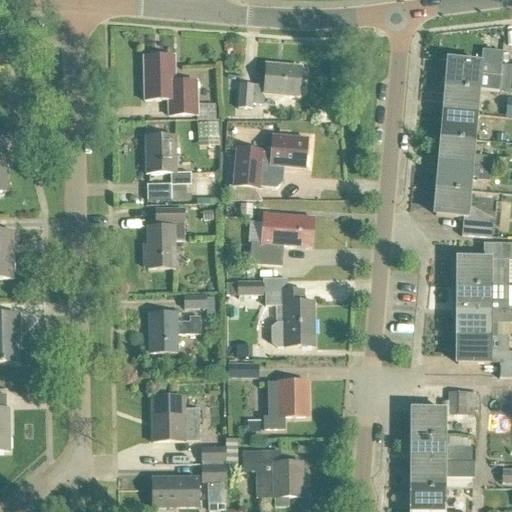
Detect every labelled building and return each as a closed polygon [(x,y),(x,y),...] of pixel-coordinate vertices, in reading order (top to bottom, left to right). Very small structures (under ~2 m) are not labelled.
[(174,60),(143,61),(144,105),(168,104),(168,120),(196,119),(196,108),(196,95),(195,84),(174,84),(174,60)] [(449,65),(446,90),(478,93),(499,95),(499,94),(510,95),(510,94),(511,94),(511,68),(501,68),(501,69),(480,67),(449,65)] [(301,71),(266,68),(264,90),(240,88),(237,113),(251,114),(251,109),(263,110),(264,98),(298,101),(300,85),(305,84),(305,77),(300,76),(301,71)] [(478,93),(446,90),(444,116),(476,119),(478,93)] [(476,119),(444,116),(442,141),(474,144),(476,119)] [(218,126),(196,127),(197,151),(219,150),(218,126)] [(175,140),(145,141),(145,178),(176,178),(175,140)] [(237,151),(236,166),(233,190),(260,192),(260,191),(276,192),(282,186),(284,171),(304,173),(307,143),(272,140),(270,157),(262,156),(262,154),(237,151)] [(474,144),(442,141),(439,167),(490,172),(491,161),(472,159),(474,144)] [(0,153),(0,197),(9,196),(2,168),(4,168),(0,154),(0,153)] [(439,167),(437,193),(469,196),(470,181),(477,181),(476,184),(489,186),(490,172),(439,167)] [(190,189),(170,189),(170,204),(191,204),(190,189)] [(437,193),(435,219),(463,221),(461,240),(491,242),(493,223),(468,210),(469,196),(437,193)] [(156,231),(147,231),(147,248),(142,248),(142,272),(147,272),(147,273),(175,273),(174,246),(184,245),(183,214),(156,215),(156,231)] [(279,250),(312,252),(314,222),(261,219),(259,247),(251,247),(249,266),(277,268),(279,250)] [(0,282),(12,283),(11,236),(0,236),(0,282)] [(482,264),(458,263),(457,290),(502,290),(508,290),(508,286),(511,286),(511,246),(482,247),(482,264)] [(298,294),(287,294),(286,283),(262,283),(262,285),(237,285),(237,286),(226,286),(226,299),(237,299),(237,300),(263,300),(263,297),(265,296),(265,310),(284,310),(284,327),(277,327),(271,332),(271,347),(277,352),(284,352),(314,352),(313,306),(298,306),(298,294)] [(508,316),(508,290),(502,290),(457,290),(457,316),(508,316)] [(183,299),(184,313),(207,313),(207,299),(183,299)] [(511,315),(457,316),(457,342),(489,342),(489,327),(511,327),(511,315)] [(176,317),(148,317),(149,358),(177,357),(201,357),(200,339),(200,321),(189,321),(189,326),(177,326),(176,317)] [(18,319),(0,319),(0,367),(16,367),(16,336),(18,336),(18,319)] [(457,342),(457,368),(499,368),(499,382),(511,382),(511,356),(489,356),(489,342),(457,342)] [(267,388),(268,421),(263,421),(264,434),(284,434),(284,422),(308,422),(308,385),(278,386),(278,388),(267,388)] [(412,414),(412,441),(444,441),(444,424),(452,424),(452,419),(476,419),(477,396),(448,395),(448,405),(441,404),(441,414),(412,414)] [(5,398),(0,397),(0,455),(9,455),(8,413),(5,413),(5,398)] [(184,401),(151,402),(152,446),(199,446),(199,413),(184,413),(184,401)] [(247,426),(247,436),(261,436),(261,426),(247,426)] [(444,441),(412,441),(412,466),(444,466),(444,452),(444,441)] [(226,468),(226,470),(235,470),(235,443),(226,443),(226,450),(226,468)] [(226,468),(226,450),(200,451),(201,466),(202,466),(202,469),(226,468)] [(444,452),(444,466),(470,467),(472,467),(473,452),(444,452)] [(303,502),(302,466),(280,467),(280,455),(241,456),(241,468),(254,468),(255,503),(273,502),(273,503),(275,503),(275,511),(288,511),(288,502),(303,502)] [(470,467),(444,466),(412,466),(412,492),(444,492),(444,483),(470,483),(470,467)] [(226,468),(202,469),(201,469),(201,487),(227,486),(226,470),(226,468)] [(511,473),(502,473),(501,488),(511,487),(511,473)] [(151,482),(151,511),(162,511),(199,511),(198,481),(151,482)] [(412,492),(411,511),(443,511),(444,492),(412,492)]
